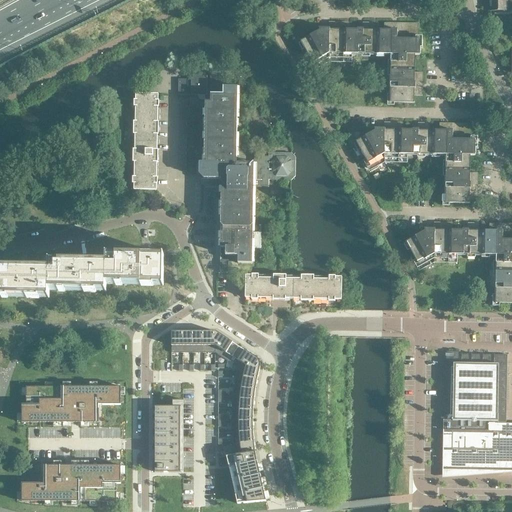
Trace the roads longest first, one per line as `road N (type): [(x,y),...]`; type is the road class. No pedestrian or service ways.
road 1 (residential): [(0,251),(157,216),(180,234),(206,298)]
road 2 (residential): [(206,298),(145,339),(145,511)]
road 3 (residential): [(425,489),(418,478),(422,326)]
road 4 (tertiary): [(292,511),(273,432),(286,354)]
road 5 (tertiary): [(286,354),(305,329),(320,324),(422,326)]
